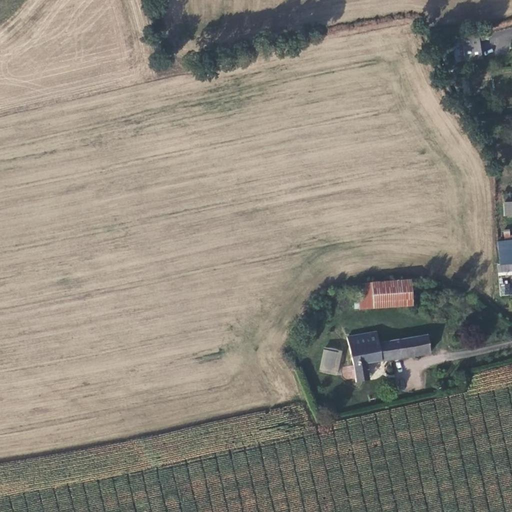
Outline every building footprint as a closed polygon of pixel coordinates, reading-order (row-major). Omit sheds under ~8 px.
[(474,31),(458,32),(458,39),(460,56),(476,54),(474,31)] [(511,206),(503,206),(502,219),(511,219),(511,206)] [(500,246),(494,246),(496,268),(511,267),(510,245),(500,246)] [(407,276),(360,281),(356,282),(358,306),(410,302),(409,281),(408,277),(407,276)] [(498,279),(499,296),(511,295),(510,279),(498,279)] [(431,300),(429,280),(409,281),(410,302),(431,300)] [(348,336),(355,377),(368,375),(366,362),(430,352),(427,335),(378,342),(376,331),(348,336)] [(341,350),(322,348),(320,372),(339,374),(341,350)]
